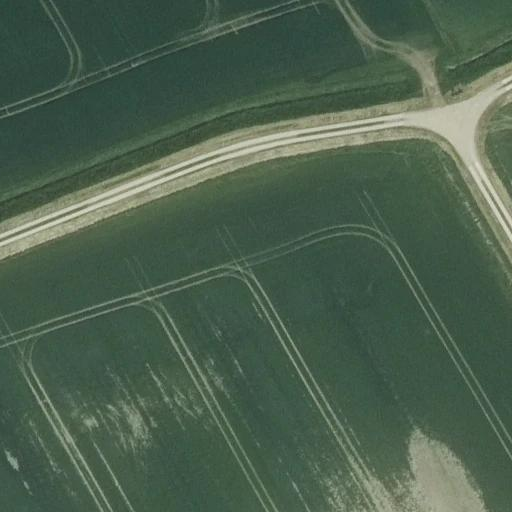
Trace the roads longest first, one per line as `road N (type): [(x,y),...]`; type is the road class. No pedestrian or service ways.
road 1 (track): [(444,106),(284,132),(174,163),(0,232)]
road 2 (track): [(511,222),(444,106),(511,72)]
